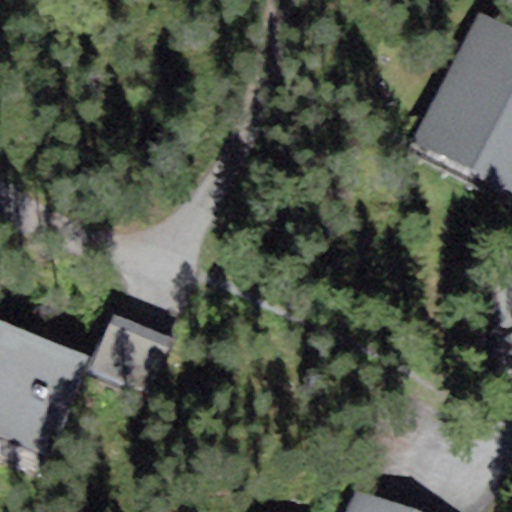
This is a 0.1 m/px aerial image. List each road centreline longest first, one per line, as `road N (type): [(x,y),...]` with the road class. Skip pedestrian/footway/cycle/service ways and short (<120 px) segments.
road 1 (residential): [(511,397),(248,248)]
road 2 (residential): [(116,220),(0,181)]
